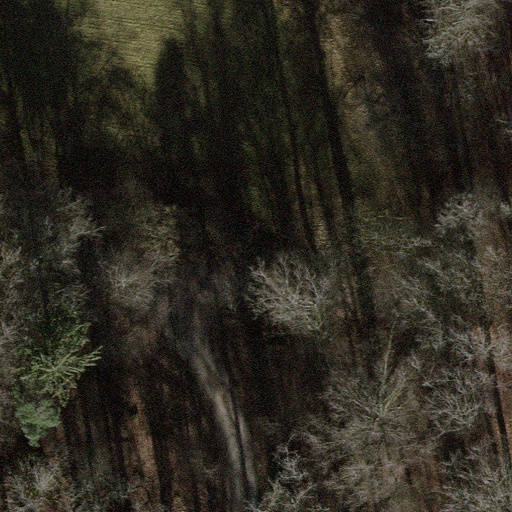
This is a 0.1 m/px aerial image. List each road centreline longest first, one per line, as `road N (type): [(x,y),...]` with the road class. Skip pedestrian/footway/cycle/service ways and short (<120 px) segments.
road 1 (track): [(0,234),(182,306),(230,420),(235,511)]
road 2 (track): [(182,306),(276,293),(383,300),(502,362),(511,360)]
